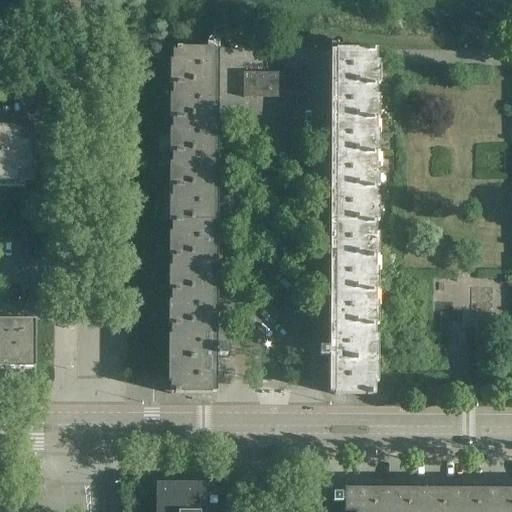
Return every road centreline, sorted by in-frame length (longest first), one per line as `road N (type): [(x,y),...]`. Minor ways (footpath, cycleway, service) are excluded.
road 1 (residential): [(304,431),(302,131),(249,131),(247,431)]
road 2 (tertiary): [(511,432),(304,431)]
road 3 (residential): [(91,271),(92,83)]
road 4 (residential): [(89,430),(91,271)]
road 5 (tertiary): [(247,431),(89,430)]
